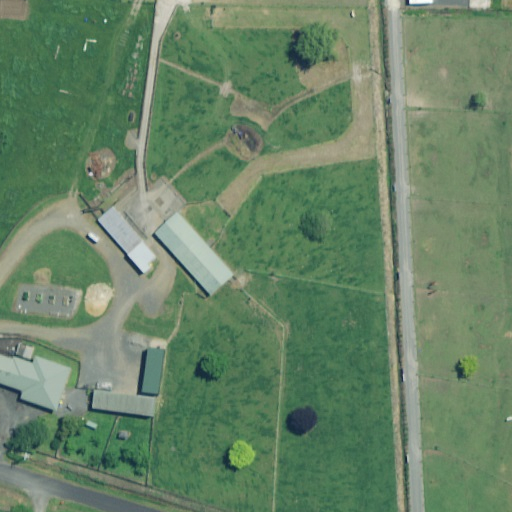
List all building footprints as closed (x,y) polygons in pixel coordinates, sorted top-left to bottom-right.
[(151,268),(148,265),(157,258),(113,208),(99,220),(142,270),(145,274),(151,268)] [(234,275),(179,214),(156,234),(212,295),(234,275)] [(34,349),(14,341),(10,351),(30,359),(34,349)] [(0,354),(0,382),(25,391),(22,399),(57,411),(71,369),(37,357),(34,366),(0,354)] [(156,399),(95,390),(92,408),(153,417),(156,399)]
